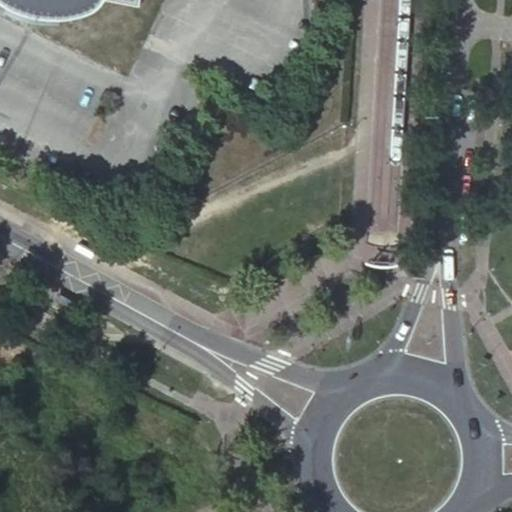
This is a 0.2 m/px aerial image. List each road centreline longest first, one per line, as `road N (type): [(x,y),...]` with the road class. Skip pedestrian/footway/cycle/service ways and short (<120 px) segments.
road 1 (tertiary): [(0,236),(217,356)]
road 2 (tertiary): [(456,0),(440,241)]
road 3 (unknown): [(0,112),(87,140),(111,134),(142,103)]
road 4 (tertiary): [(454,391),(440,241)]
road 5 (tertiary): [(440,241),(390,371)]
road 6 (tertiary): [(342,390),(217,356)]
road 7 (tertiary): [(217,356),(311,442)]
